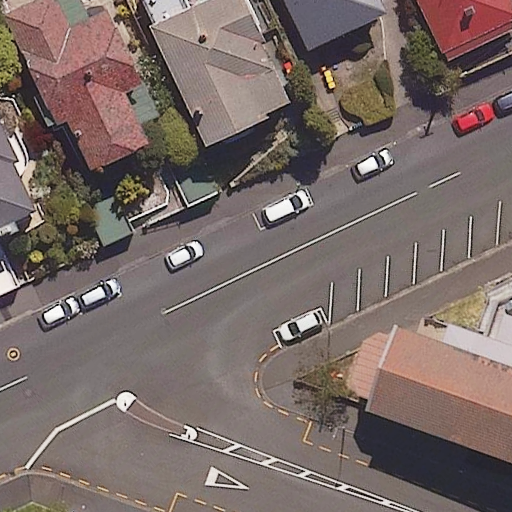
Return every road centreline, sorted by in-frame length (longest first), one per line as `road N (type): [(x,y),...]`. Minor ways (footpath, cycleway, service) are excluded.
road 1 (tertiary): [(37,377),(511,155)]
road 2 (residential): [(402,511),(37,377)]
